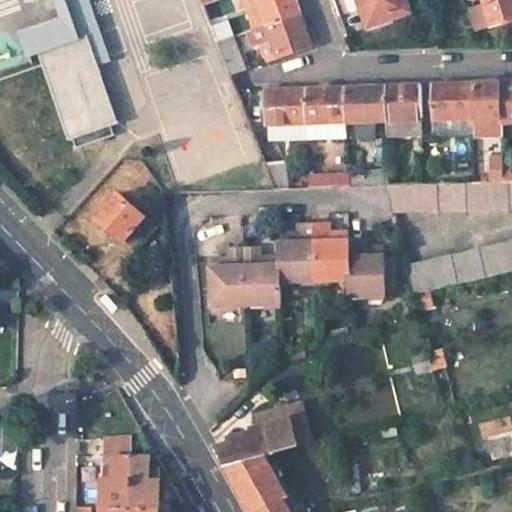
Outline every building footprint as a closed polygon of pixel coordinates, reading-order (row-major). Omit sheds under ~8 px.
[(98,62),(111,57),(91,0),(54,0),(59,14),(17,28),(26,54),(37,50),(69,38),(72,46),(69,46),(73,56),(84,52),(87,61),(97,57),(98,62)] [(265,21),(257,0),(239,0),(249,27),(265,21)] [(257,0),(265,21),(300,9),(297,0),(257,0)] [(407,0),(364,0),(373,23),(411,10),(407,0)] [(511,0),(489,0),(490,2),(478,6),(485,28),(511,19),(511,0)] [(306,24),(300,9),(265,21),(249,27),(243,29),(249,45),(257,42),(271,37),(277,56),(312,43),(306,24)] [(217,38),(232,33),(225,14),(210,20),(217,38)] [(245,67),(232,33),(217,38),(231,72),(245,67)] [(271,37),(257,42),(263,61),(277,56),(271,37)] [(69,38),(37,50),(68,138),(72,137),(76,146),(115,132),(111,123),(119,120),(98,62),(97,57),(87,61),(84,52),(73,56),(69,46),(72,46),(69,38)] [(504,124),(511,123),(511,81),(503,82),(504,119),(504,124)] [(488,82),(473,83),(474,119),(475,133),(475,138),(480,138),(480,134),(479,119),(504,119),(503,82),(488,82)] [(474,119),(473,83),(451,83),(432,84),(433,121),(447,120),(448,130),(462,129),(462,120),(474,119)] [(403,84),(386,85),(387,121),(409,121),(422,121),(421,84),(403,84)] [(366,85),(345,86),(346,122),(356,122),(356,137),(375,136),(374,121),(387,121),(386,85),(366,85)] [(326,86),(306,87),(307,123),(336,123),(346,122),(345,86),(326,86)] [(266,125),(287,124),(307,123),(306,87),(283,87),(265,88),(266,125)] [(447,120),(433,121),(434,134),(475,133),(474,119),(462,120),(462,129),(448,130),(447,120)] [(505,134),(504,124),(504,119),(479,119),(480,134),(505,134)] [(409,136),(409,121),(387,121),(388,136),(409,136)] [(307,138),(307,123),(287,124),(287,138),(307,138)] [(336,123),(307,123),(307,138),(336,137),(336,123)] [(491,159),(492,181),(506,181),(505,164),(505,159),(491,159)] [(276,187),(287,187),(292,187),(289,160),(266,161),(276,187)] [(367,174),(347,174),(347,185),(388,184),(388,169),(367,170),(367,174)] [(347,185),(347,174),(347,173),(326,174),(326,186),(347,185)] [(326,186),(326,174),(308,174),(308,186),(326,186)] [(492,181),(390,184),(397,212),(511,209),(511,180),(506,181),(492,181)] [(117,234),(138,251),(160,223),(119,191),(97,218),(117,234)] [(297,241),(279,242),(280,265),(280,284),(315,283),(314,228),(305,228),(297,228),(297,241)] [(321,228),(314,228),(315,283),(350,283),(349,242),(349,240),(330,240),(329,228),(321,228)] [(511,239),(409,264),(416,294),(429,291),(511,271),(511,239)] [(365,242),(349,242),(350,283),(350,299),(386,298),(386,295),(384,261),(384,255),(374,255),(366,256),(365,242)] [(253,252),(245,252),(247,309),(281,308),(280,284),(280,265),(261,265),(260,251),(253,252)] [(235,252),(227,252),(227,266),(208,267),(210,310),(247,309),(245,252),(235,252)] [(396,295),(394,261),(384,261),(386,295),(396,295)] [(429,291),(416,294),(420,308),(433,305),(429,291)] [(442,352),(431,354),(434,369),(446,367),(442,352)] [(255,437),(216,447),(222,457),(229,470),(265,460),(307,448),(295,407),(263,416),(265,426),(253,429),(255,437)] [(511,435),(511,433),(488,439),(495,463),(511,457),(511,435)] [(130,437),(103,438),(103,456),(114,456),(114,467),(103,466),(103,506),(131,506),(130,455),(130,437)] [(149,455),(130,455),(131,506),(160,506),(160,466),(149,466),(149,455)] [(114,456),(103,456),(103,466),(114,467),(114,456)] [(293,511),(265,460),(229,470),(252,511),(293,511)]
